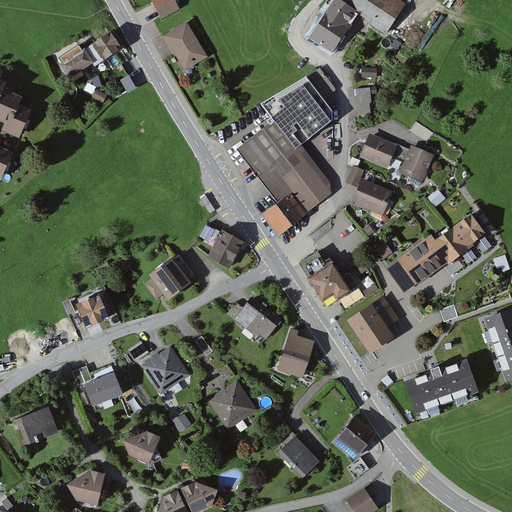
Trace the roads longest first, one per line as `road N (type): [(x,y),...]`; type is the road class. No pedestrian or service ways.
road 1 (tertiary): [(472,511),(399,450),(275,265)]
road 2 (tertiary): [(275,265),(113,0)]
road 3 (residential): [(275,265),(181,312),(55,357),(0,394)]
